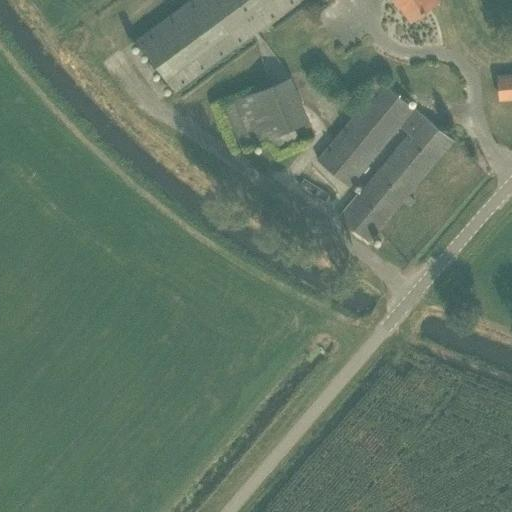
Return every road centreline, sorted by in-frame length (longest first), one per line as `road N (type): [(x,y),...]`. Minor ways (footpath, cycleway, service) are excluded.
road 1 (unclassified): [(231,511),(423,290)]
road 2 (unclassified): [(511,191),(423,290)]
